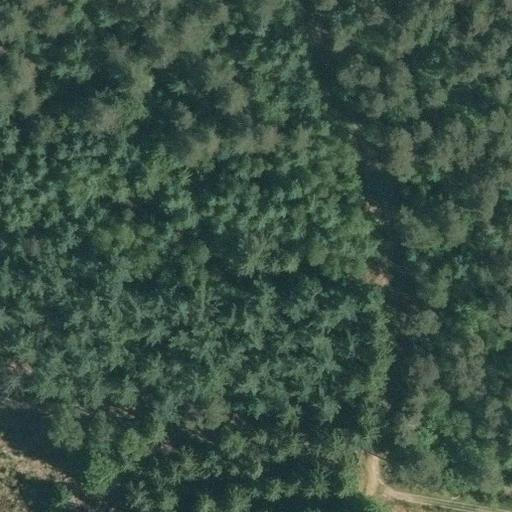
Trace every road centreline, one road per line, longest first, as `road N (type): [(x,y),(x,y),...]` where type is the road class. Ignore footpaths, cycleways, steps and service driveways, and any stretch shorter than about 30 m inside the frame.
road 1 (track): [(304,0),(362,160),(379,235),(366,483)]
road 2 (track): [(366,483),(511,511)]
